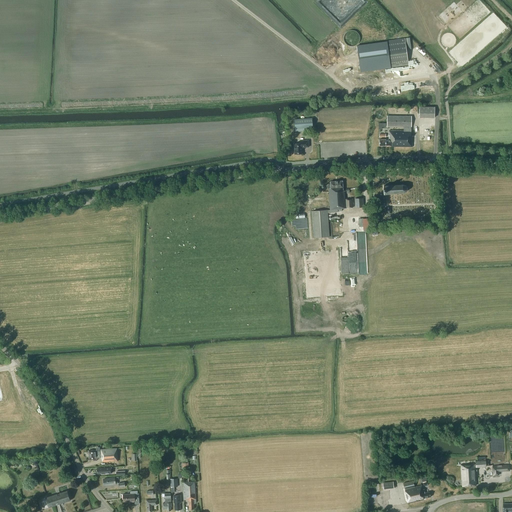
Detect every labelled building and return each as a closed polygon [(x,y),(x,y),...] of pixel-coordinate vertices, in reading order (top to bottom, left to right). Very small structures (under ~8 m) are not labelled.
[(352,45),(353,44),(355,44),(356,43),(357,42),(358,41),(359,40),(359,38),(359,37),(359,35),(359,33),(358,32),(357,31),(356,30),(355,29),(353,29),(352,29),(350,29),(349,29),(347,30),(346,31),(345,32),(344,33),(344,35),(344,37),(344,38),(344,40),(345,41),(346,42),(347,43),(349,44),(350,44),(352,45)] [(361,71),(390,66),(408,64),(404,38),(386,41),(387,42),(357,46),(361,71)] [(399,77),(406,76),(405,68),(384,71),(385,79),(389,78),(389,75),(390,74),(390,78),(393,78),(392,73),(396,73),(398,73),(399,77)] [(434,116),(434,106),(419,106),(419,117),(434,116)] [(412,146),(412,135),(411,135),(411,116),(387,115),(387,126),(403,126),(403,130),(395,130),(395,129),(393,129),(393,130),(388,130),(388,139),(379,139),(379,145),(390,145),(390,146),(412,146)] [(312,118),(294,120),(295,128),(299,128),(299,131),(304,131),(304,128),(313,127),(312,118)] [(295,154),(302,154),(302,148),(302,147),(309,147),(308,140),(300,140),(300,144),(293,144),(294,150),(295,150),(295,154)] [(304,239),(308,289),(341,287),(336,236),(330,237),(328,213),(338,212),(338,211),(342,211),(342,209),(353,208),(352,199),(346,199),(345,191),(343,191),(342,181),(330,182),(330,184),(328,184),(327,186),(327,188),(328,189),(330,209),(327,210),(327,209),(311,210),(313,238),(304,239)] [(384,192),(384,194),(403,193),(406,192),(407,190),(407,187),(406,186),(403,185),(383,186),(384,189),(383,189),(383,192),(384,192)] [(359,217),(360,228),(369,228),(368,216),(359,217)] [(101,455),(100,455),(100,451),(97,451),(97,450),(89,450),(89,460),(93,460),(93,461),(97,460),(97,458),(100,458),(100,456),(102,456),(102,458),(103,458),(103,462),(118,461),(117,448),(101,449),(101,455)] [(476,485),(475,479),(476,479),(475,467),(486,467),(486,466),(489,466),(489,461),(486,461),(486,460),(475,461),(475,464),(470,465),(470,464),(461,465),(462,486),(476,485)] [(502,465),(493,466),(493,475),(498,475),(498,471),(502,471),(502,465)] [(116,479),(118,479),(118,477),(114,477),(103,479),(104,486),(108,485),(112,485),(117,484),(116,479)] [(194,503),(195,503),(196,502),(196,499),(195,493),(196,493),(195,481),(182,482),(184,500),(188,499),(189,509),(194,509),(194,503)] [(408,503),(424,499),(423,499),(431,497),(429,492),(425,493),(424,489),(423,490),(421,485),(415,487),(413,481),(403,483),(408,503)] [(66,490),(45,497),(48,507),(69,500),(66,490)] [(135,501),(135,498),(138,498),(137,491),(130,491),(130,494),(123,494),(123,502),(135,501)] [(171,510),(171,507),(172,507),(172,502),(171,503),(171,502),(171,493),(164,494),(165,503),(163,503),(163,509),(166,509),(167,511),(171,510)] [(152,511),(152,505),(157,505),(157,499),(146,500),(147,511),(152,511)] [(511,511),(511,503),(503,504),(503,511),(511,511)]
